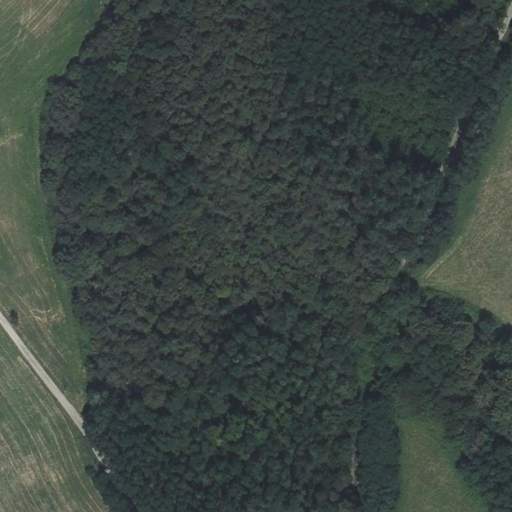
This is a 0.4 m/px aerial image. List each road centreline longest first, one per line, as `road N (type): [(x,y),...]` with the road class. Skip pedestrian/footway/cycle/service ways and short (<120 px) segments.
road 1 (residential): [(359,511),(352,329),(435,190),(511,8)]
road 2 (track): [(158,0),(61,95),(50,119),(62,236),(90,341),(84,427)]
road 3 (unclassified): [(0,315),(144,511)]
